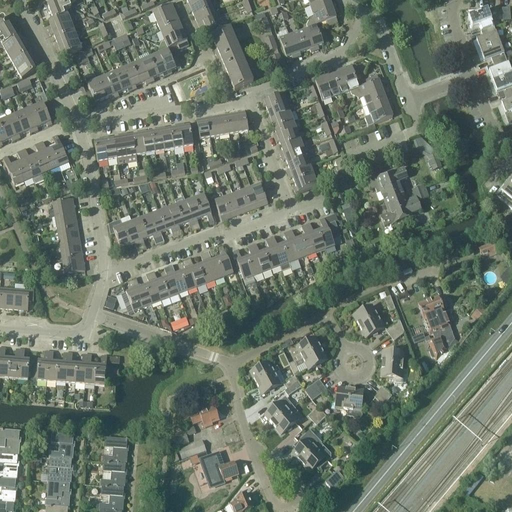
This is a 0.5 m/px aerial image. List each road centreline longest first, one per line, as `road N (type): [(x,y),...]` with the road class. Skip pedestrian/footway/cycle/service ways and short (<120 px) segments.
road 1 (secondary): [(351,511),(511,323)]
road 2 (residential): [(98,280),(289,211)]
road 3 (residential): [(76,123),(248,99)]
road 4 (residential): [(98,280),(92,193),(76,123)]
road 5 (residential): [(247,439),(300,487),(293,506),(276,504),(256,463)]
road 6 (residential): [(90,314),(232,364)]
road 7 (residential): [(248,99),(340,52),(364,13)]
road 8 (residential): [(322,315),(454,261)]
road 9 (residential): [(76,123),(20,0)]
